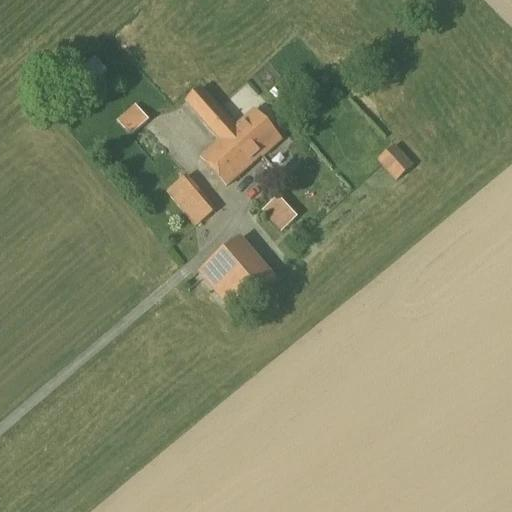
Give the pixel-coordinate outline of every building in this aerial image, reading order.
[(69,105),(106,72),(94,59),(57,91),(69,105)] [(254,112),(236,128),(201,89),(184,104),(219,144),(201,161),(227,189),(261,158),(263,160),(282,142),(254,112)] [(131,138),(149,123),(135,106),(117,122),(131,138)] [(377,163),(396,184),(414,167),(395,147),(377,163)] [(195,229),(217,213),(187,177),(166,194),(195,229)] [(278,198),(262,212),(281,233),(297,220),(278,198)] [(197,275),(236,320),(278,284),(241,239),(197,275)]
